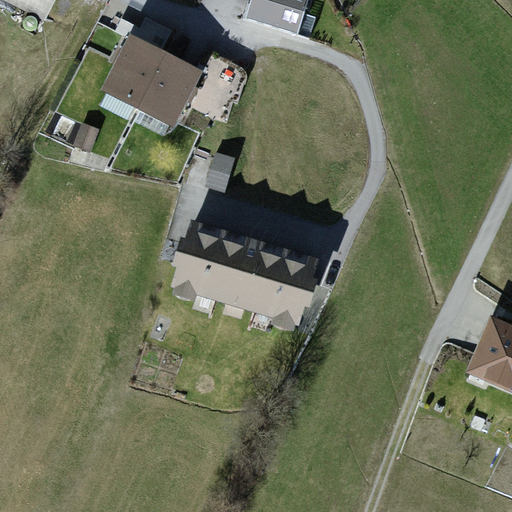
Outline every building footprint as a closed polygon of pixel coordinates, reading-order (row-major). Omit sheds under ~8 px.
[(3,0),(42,20),(52,0),(3,0)] [(245,0),(241,20),(291,31),(297,0),(245,0)] [(190,67),(127,39),(104,91),(168,119),(190,67)] [(83,126),(76,142),(90,147),(96,131),(83,126)] [(217,155),(209,183),(227,188),(235,160),(217,155)] [(290,318),(306,265),(189,230),(173,283),(290,318)] [(511,391),(511,336),(482,323),(461,369),(511,391)]
